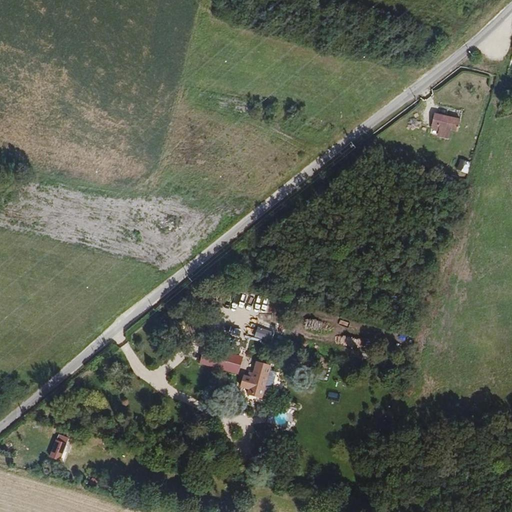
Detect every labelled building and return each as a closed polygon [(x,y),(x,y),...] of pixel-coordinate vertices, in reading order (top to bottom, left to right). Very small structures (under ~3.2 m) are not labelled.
[(449,135),(452,124),(451,124),(427,117),(423,131),(430,134),(429,139),(435,141),(435,139),(439,140),(441,133),(443,133),(449,135)] [(471,162),(460,159),(457,170),(467,173),(471,162)] [(240,364),(243,356),(206,347),(203,353),(240,364)] [(237,373),(240,364),(203,353),(201,363),(237,373)] [(264,386),(267,377),(269,370),(270,364),(257,361),(252,377),(247,393),(261,397),(262,395),(264,386)] [(270,388),(272,379),(267,377),(264,386),(270,388)] [(268,397),(271,388),(270,388),(264,386),(262,395),(268,397)] [(61,462),(67,443),(56,439),(50,458),(61,462)]
